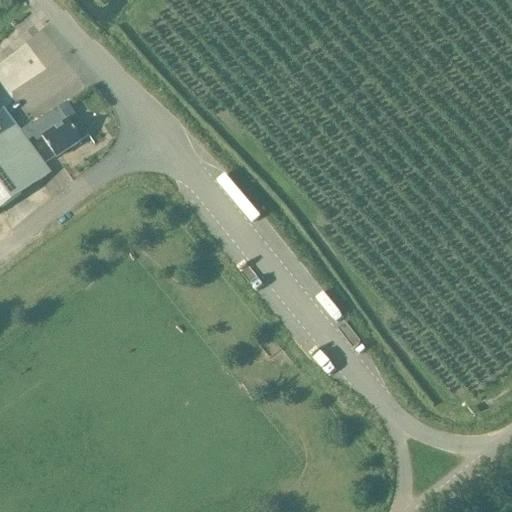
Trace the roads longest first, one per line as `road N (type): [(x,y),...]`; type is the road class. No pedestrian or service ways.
road 1 (unclassified): [(388,414),(157,129)]
road 2 (unclassified): [(0,252),(157,129)]
road 3 (unclassified): [(157,129),(44,0)]
road 4 (unclassified): [(504,449),(443,445),(388,414)]
